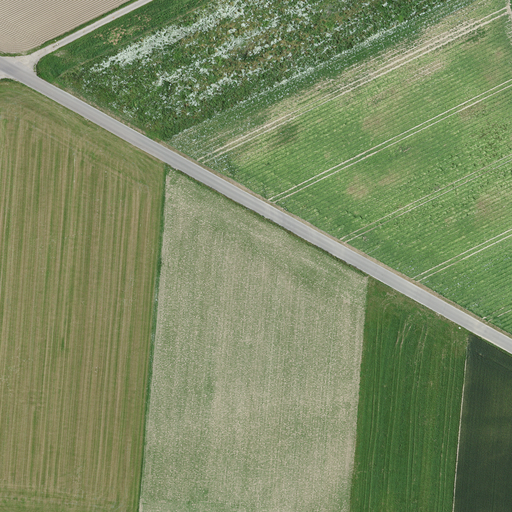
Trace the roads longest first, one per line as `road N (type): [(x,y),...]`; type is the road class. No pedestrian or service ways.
road 1 (tertiary): [(0,64),(511,347)]
road 2 (track): [(145,0),(0,73)]
